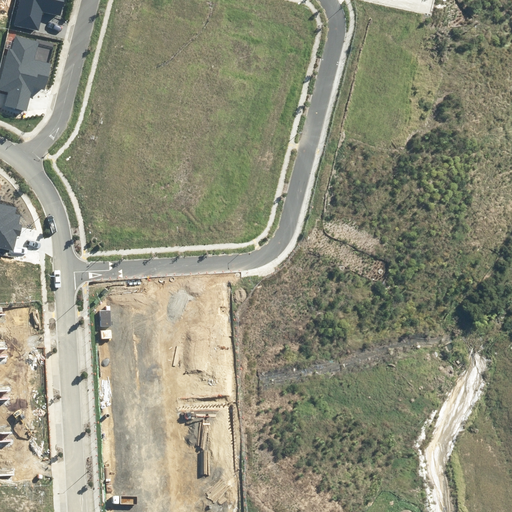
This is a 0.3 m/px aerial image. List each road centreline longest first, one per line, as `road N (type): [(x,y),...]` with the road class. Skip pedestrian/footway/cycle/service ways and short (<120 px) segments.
road 1 (residential): [(331,0),(336,29),(287,223),(273,247),(257,257),(64,272)]
road 2 (residential): [(64,272),(78,511)]
road 3 (residential): [(23,157),(64,105),(89,0)]
